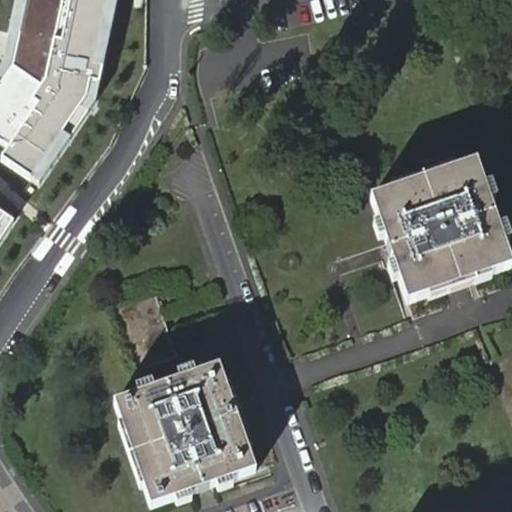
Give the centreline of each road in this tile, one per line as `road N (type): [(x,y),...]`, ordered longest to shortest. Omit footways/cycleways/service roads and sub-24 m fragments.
road 1 (tertiary): [(0,346),(150,110),(163,72),(166,0)]
road 2 (residential): [(318,511),(209,199)]
